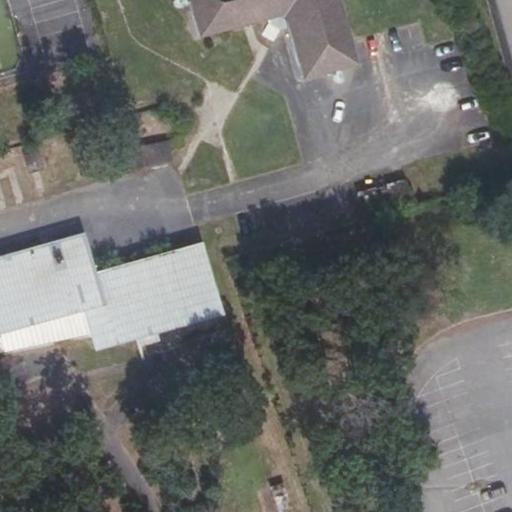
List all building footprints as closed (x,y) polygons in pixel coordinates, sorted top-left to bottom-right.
[(336,2),(335,2),(334,0),(179,0),(193,44),(280,19),(300,85),(355,68),(336,2)] [(166,141),(139,149),(146,171),(172,163),(166,141)] [(38,153),(25,157),(31,177),(44,173),(38,153)] [(76,237),(0,257),(0,340),(75,321),(87,280),(76,237)] [(201,246),(87,280),(75,321),(89,366),(225,326),(201,246)]
